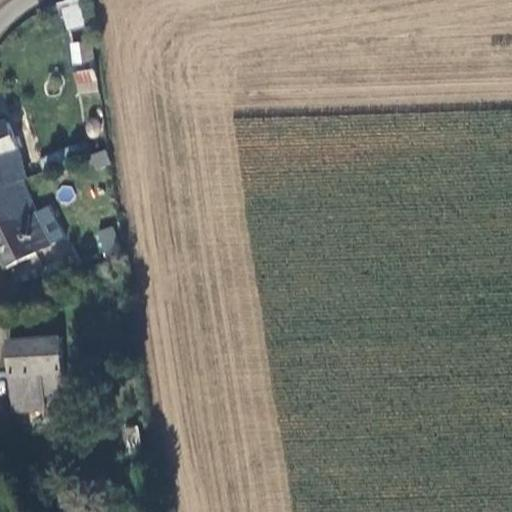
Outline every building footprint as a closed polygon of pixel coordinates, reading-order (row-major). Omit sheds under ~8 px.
[(77,0),(61,0),(58,1),(66,31),(85,26),(77,0)] [(85,65),(96,64),(93,44),(82,45),(85,65)] [(78,85),(98,84),(96,64),(85,65),(76,66),(78,85)] [(0,188),(26,178),(15,150),(19,149),(9,121),(0,124),(0,188)] [(98,172),(112,167),(107,153),(93,158),(98,172)] [(41,219),(26,178),(0,188),(0,246),(7,265),(56,247),(41,219)] [(53,213),(41,219),(56,247),(68,241),(53,213)] [(97,230),(104,258),(120,254),(114,226),(97,230)] [(50,277),(17,284),(20,299),(53,292),(50,277)] [(14,335),(19,406),(48,404),(47,387),(63,386),(59,332),(14,335)] [(144,454),(142,431),(127,432),(129,455),(144,454)]
